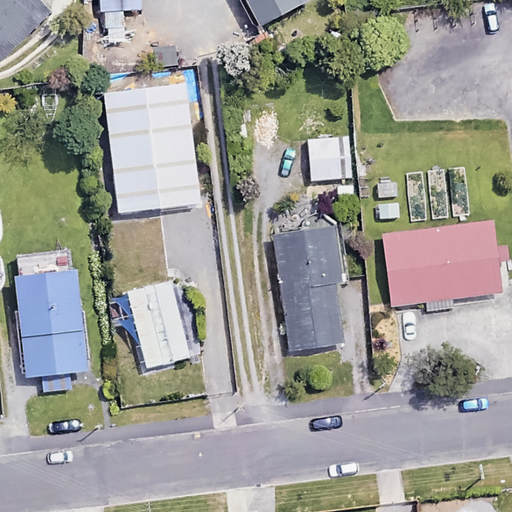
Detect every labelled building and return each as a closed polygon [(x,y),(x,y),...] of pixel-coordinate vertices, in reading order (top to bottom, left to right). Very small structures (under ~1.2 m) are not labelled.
[(0,0),(0,58),(49,12),(36,0),(0,0)] [(307,0),(242,0),(256,27),(307,0)] [(197,202),(183,82),(101,91),(114,212),(197,202)] [(343,116),(322,117),(323,134),(304,135),(306,178),(346,176),(343,116)] [(499,291),(490,220),(380,234),(389,304),(499,291)] [(339,281),(331,226),(273,235),(288,349),(340,342),(332,282),(339,281)] [(84,370),(75,272),(12,278),(21,375),(38,374),(39,391),(68,388),(67,372),(84,370)] [(187,356),(168,280),(124,290),(143,367),(187,356)]
